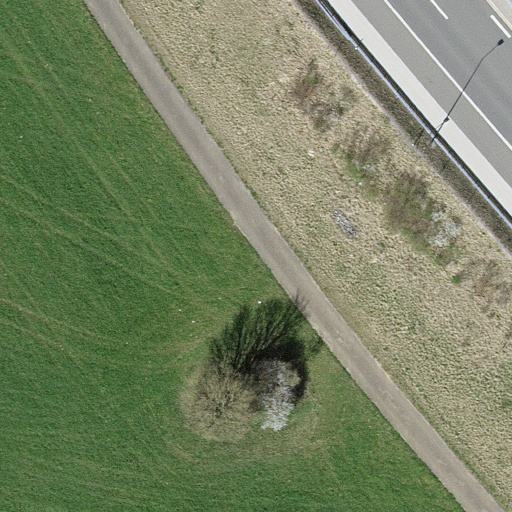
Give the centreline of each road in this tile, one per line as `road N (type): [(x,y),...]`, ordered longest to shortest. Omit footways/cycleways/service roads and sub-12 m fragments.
road 1 (track): [(55,0),(485,511)]
road 2 (motorway): [(433,0),(511,93)]
